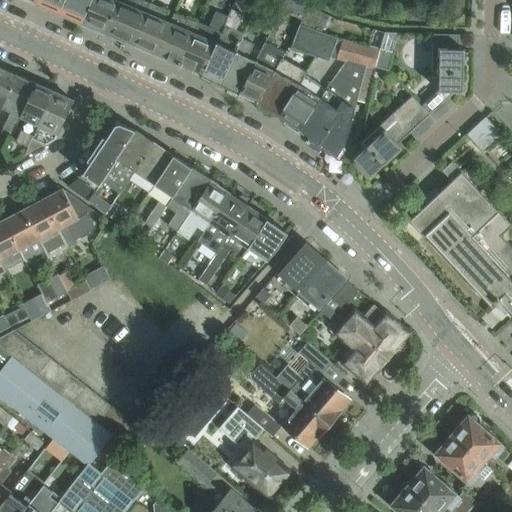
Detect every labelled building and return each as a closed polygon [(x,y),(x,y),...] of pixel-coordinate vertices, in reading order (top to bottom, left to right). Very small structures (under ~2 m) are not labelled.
[(59,12),(63,0),(36,0),(36,3),(59,12)] [(63,0),(59,12),(82,22),(91,0),(63,0)] [(119,0),(120,0),(119,0),(91,0),(82,22),(106,32),(119,0)] [(133,44),(151,2),(145,0),(123,0),(123,2),(120,0),(119,0),(106,32),(133,44)] [(220,86),(245,33),(244,33),(244,32),(237,28),(249,0),(235,0),(228,16),(220,33),(202,74),(201,76),(209,79),(210,84),(215,86),(217,84),(220,86)] [(156,54),(170,21),(164,19),(167,9),(151,2),(133,44),(156,54)] [(310,7),(301,24),(321,31),(330,16),(310,7)] [(197,21),(179,64),(202,74),(220,33),(228,16),(215,10),(209,26),(197,21)] [(170,21),(156,54),(179,64),(197,21),(188,17),(187,18),(174,12),(170,21)] [(387,13),(385,31),(400,32),(402,14),(387,13)] [(337,38),(329,34),(321,31),(301,24),(300,23),(292,46),(309,52),(309,53),(316,56),(319,57),(329,60),(331,56),(337,58),(341,41),(337,40),(337,38)] [(256,101),(279,60),(272,57),(276,49),(275,48),(280,36),(270,31),(255,60),(256,61),(239,94),(246,97),(247,101),(253,104),(255,101),(256,101)] [(393,52),(398,32),(384,32),(380,48),(393,52)] [(256,61),(255,60),(248,57),(256,39),(245,33),(220,86),(227,89),(228,93),(234,95),(237,93),(239,94),(256,61)] [(436,92),(422,106),(430,115),(444,101),(449,98),(455,91),(463,92),(464,49),(459,49),(459,35),(459,34),(433,33),(432,76),(439,76),(438,90),(436,92)] [(375,67),(380,49),(373,47),(359,43),(342,38),(341,41),(337,58),(346,60),(366,66),(368,66),(375,68),(375,67)] [(388,70),(393,52),(380,48),(380,49),(375,67),(388,70)] [(256,101),(255,104),(257,105),(258,109),(265,112),(269,111),(279,117),(305,74),(308,70),(293,60),(290,66),(280,61),(279,60),(256,101)] [(359,99),(368,66),(366,66),(346,60),(326,88),(298,130),(307,135),(307,139),(341,160),(357,99),(359,99)] [(0,105),(2,107),(17,75),(0,66),(0,105)] [(326,88),(305,74),(279,117),(284,120),(283,123),(297,132),(298,130),(326,88)] [(0,148),(3,150),(3,152),(11,135),(20,116),(35,83),(17,75),(2,107),(11,111),(0,133),(0,148)] [(35,83),(20,116),(39,124),(54,92),(37,84),(35,83)] [(30,144),(25,154),(25,155),(27,154),(56,138),(58,134),(58,133),(59,132),(73,101),(56,93),(54,92),(39,124),(30,144)] [(364,148),(353,158),(370,176),(396,152),(401,148),(398,143),(410,132),(411,131),(430,115),(422,106),(412,95),(391,114),(359,143),(364,148)] [(502,134),(485,117),(478,124),(494,142),(502,134)] [(103,177),(135,130),(120,123),(116,125),(84,172),(99,183),(103,177)] [(494,142),(478,124),(467,134),(483,152),(494,142)] [(135,130),(103,177),(122,190),(130,179),(155,143),(139,132),(135,130)] [(11,135),(3,152),(5,154),(9,163),(25,154),(30,144),(11,135)] [(155,143),(130,179),(148,191),(154,183),(173,155),(155,143)] [(172,195),(192,167),(191,166),(190,167),(173,155),(154,183),(172,195)] [(472,236),(500,211),(454,160),(443,169),(453,180),(410,219),(426,236),(427,235),(445,255),(469,233),(472,236)] [(176,230),(210,179),(192,167),(172,195),(173,196),(166,206),(176,213),(168,225),(176,230)] [(95,189),(78,177),(67,186),(88,200),(93,191),(95,189)] [(203,230),(229,191),(210,179),(176,230),(188,239),(197,226),(203,230)] [(63,190),(43,200),(67,247),(77,242),(75,240),(95,229),(86,212),(92,209),(63,190)] [(93,191),(88,200),(105,212),(111,204),(93,191)] [(215,252),(247,205),(229,192),(229,191),(203,230),(204,231),(198,240),(215,252)] [(160,199),(144,222),(152,227),(167,204),(160,199)] [(67,247),(43,200),(23,210),(44,250),(48,258),(67,247)] [(114,201),(106,213),(115,219),(124,207),(114,201)] [(246,246),(266,217),(247,205),(215,252),(216,253),(199,278),(207,284),(230,249),(242,257),(248,248),(246,246)] [(44,250),(23,210),(4,221),(24,259),(24,261),(27,265),(34,261),(32,257),(44,250)] [(511,225),(511,224),(500,211),(472,236),(469,233),(445,255),(492,307),(495,304),(496,305),(499,302),(511,316),(511,246),(502,235),(511,225)] [(267,218),(266,217),(246,246),(248,248),(248,247),(267,259),(277,247),(287,233),(266,219),(267,218)] [(4,221),(0,222),(0,262),(3,269),(5,268),(6,270),(24,261),(24,259),(4,221)] [(295,294),(324,261),(306,246),(282,273),(284,275),(279,281),(295,294)] [(319,304),(343,278),(324,261),(295,294),(312,308),(317,302),(319,304)] [(66,292),(56,273),(37,283),(42,292),(41,292),(46,302),(66,292)] [(72,300),(90,290),(85,279),(66,289),(72,300)] [(343,308),(358,291),(347,281),(327,304),(334,310),(338,304),(343,308)] [(222,284),(216,293),(228,303),(236,295),(222,284)] [(273,296),(263,287),(256,296),(266,304),(273,296)] [(46,302),(41,292),(22,302),(27,312),(46,302)] [(327,304),(321,310),(330,318),(335,311),(334,310),(327,304)] [(354,306),(344,318),(342,320),(386,357),(395,346),(394,345),(405,332),(372,305),(364,315),(354,306)] [(3,314),(0,316),(0,330),(9,326),(7,322),(3,314)] [(297,316),(289,325),(300,333),(307,325),(297,316)] [(342,320),(338,325),(333,332),(351,348),(342,360),(365,380),(377,366),(378,367),(386,357),(342,320)] [(236,323),(227,335),(239,345),(248,333),(236,323)] [(0,346),(2,348),(23,336),(14,329),(0,336),(0,346)] [(11,355),(32,343),(23,336),(2,348),(11,355)] [(287,364),(276,377),(275,377),(329,424),(341,410),(341,409),(349,399),(334,386),(345,373),(308,341),(298,352),(309,361),(298,373),(287,364)] [(21,363),(41,350),(32,343),(11,355),(21,363)] [(0,346),(0,396),(35,424),(53,439),(70,451),(86,464),(88,465),(112,434),(107,430),(97,423),(88,415),(78,408),(69,400),(59,393),(50,385),(40,378),(31,370),(21,363),(11,355),(2,348),(0,346)] [(31,370),(50,357),(41,350),(21,363),(31,370)] [(40,378),(59,364),(50,357),(31,370),(40,378)] [(275,377),(276,377),(260,363),(248,376),(279,403),(283,397),(296,408),(289,416),(287,416),(281,423),(308,447),(316,437),(317,438),(329,424),(275,377)] [(50,385),(68,371),(59,364),(40,378),(50,385)] [(77,378),(68,371),(50,385),(59,393),(77,378)] [(69,400),(87,385),(77,378),(59,393),(69,400)] [(78,408),(96,392),(87,385),(69,400),(78,408)] [(88,415),(105,399),(96,392),(78,408),(88,415)] [(97,423),(114,406),(105,399),(88,415),(97,423)] [(255,404),(247,413),(246,414),(264,429),(264,428),(272,435),(280,426),(255,404)] [(13,416),(0,406),(0,421),(6,425),(13,416)] [(107,430),(123,413),(114,406),(97,423),(107,430)] [(288,471),(254,441),(264,429),(246,414),(247,413),(238,406),(220,427),(245,449),(231,466),(266,496),(288,471)] [(116,438),(132,420),(123,413),(107,430),(112,434),(116,438)] [(492,435),(478,424),(479,423),(479,422),(479,421),(479,420),(479,419),(479,418),(478,417),(477,416),(476,415),(474,414),(472,414),(470,415),(469,415),(468,416),(460,425),(458,425),(451,434),(486,465),(493,456),(495,458),(497,456),(502,461),(508,454),(502,447),(501,448),(491,437),(492,435)] [(12,429),(18,421),(13,416),(6,425),(6,426),(6,425),(12,429)] [(141,428),(141,427),(132,420),(116,438),(126,445),(141,428)] [(43,441),(30,431),(23,439),(37,450),(43,441)] [(486,465),(451,434),(443,443),(443,446),(437,453),(478,488),(486,480),(484,479),(492,470),(486,465)] [(0,468),(12,453),(4,447),(2,449),(0,447),(0,468)] [(188,447),(176,461),(205,486),(217,472),(188,447)] [(0,504),(11,490),(2,482),(12,470),(9,468),(17,457),(12,453),(0,468),(0,504)] [(124,511),(143,487),(112,460),(100,474),(88,465),(86,464),(58,501),(49,494),(51,491),(44,485),(22,511),(124,511)] [(415,476),(407,486),(437,511),(445,511),(449,508),(451,509),(453,508),(457,511),(466,503),(424,468),(418,475),(415,476)] [(44,484),(46,482),(28,469),(11,490),(0,504),(0,511),(22,511),(44,485),(44,484)] [(437,511),(407,486),(399,495),(399,497),(392,505),(399,511),(437,511)] [(225,494),(217,487),(205,501),(213,508),(209,511),(248,511),(249,511),(226,492),(225,494)] [(490,511),(489,511),(508,511),(510,511),(509,510),(508,511),(494,498),(486,508),(490,511)] [(173,511),(174,511),(168,506),(166,508),(156,499),(153,503),(153,511),(173,511)]
